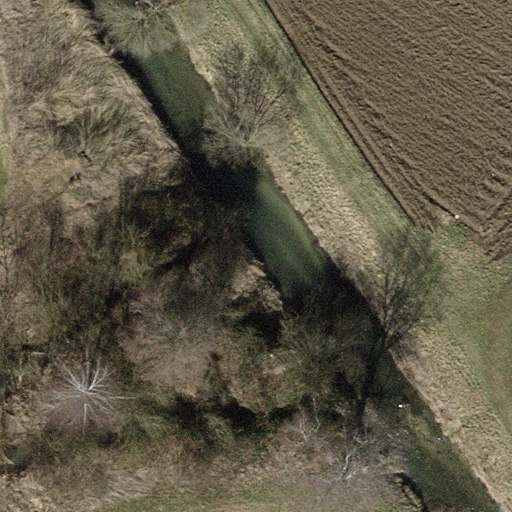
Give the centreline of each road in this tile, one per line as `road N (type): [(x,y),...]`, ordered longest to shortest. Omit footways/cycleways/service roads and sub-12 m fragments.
road 1 (track): [(332,456),(144,469),(24,511)]
road 2 (track): [(0,319),(133,206)]
